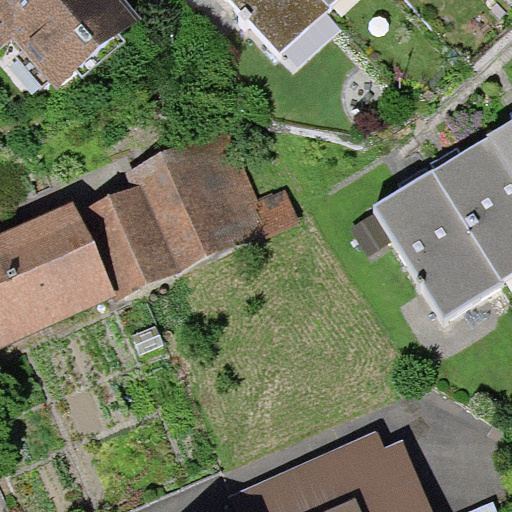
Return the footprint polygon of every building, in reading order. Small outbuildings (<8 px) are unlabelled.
[(119,0),(0,0),(0,44),(7,39),(51,93),(138,23),(119,0)] [(223,0),(278,58),(341,0),(223,0)] [(402,196),(371,215),(440,323),(511,277),(511,126),(460,159),(402,196)] [(72,207),(0,238),(0,356),(300,227),(284,191),(252,204),(223,138),(121,182),(127,196),(76,218),(72,207)] [(428,511),(397,436),(219,511),(428,511)]
